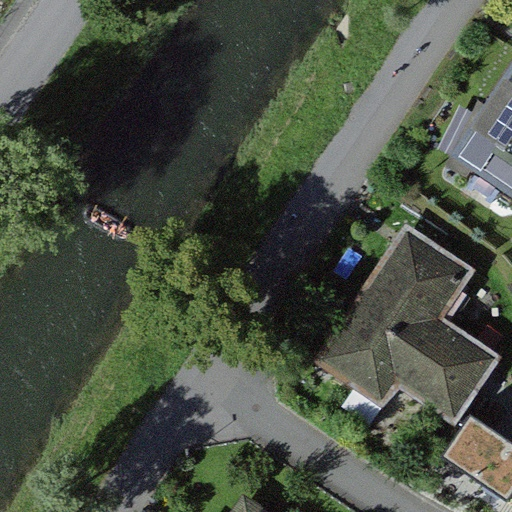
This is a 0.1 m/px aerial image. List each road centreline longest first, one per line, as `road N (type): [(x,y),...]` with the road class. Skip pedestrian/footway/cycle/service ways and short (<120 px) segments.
road 1 (residential): [(469,0),(217,372)]
road 2 (residential): [(217,372),(426,511)]
road 3 (residential): [(217,372),(122,511)]
road 4 (residential): [(0,105),(72,0)]
